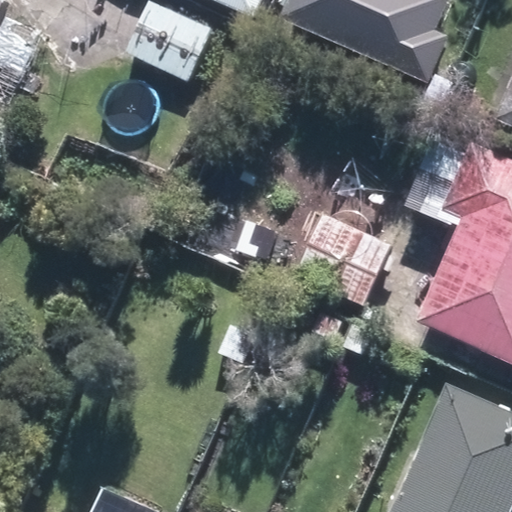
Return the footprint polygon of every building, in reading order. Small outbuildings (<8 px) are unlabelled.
[(224,0),(248,10),(252,0),(224,0)] [(291,0),(283,19),(424,81),(443,38),(433,34),(448,0),(291,0)] [(215,30),(148,1),(125,53),(192,82),(215,30)] [(511,146),(490,137),(459,205),(480,215),(433,320),(511,355),(511,146)] [(407,247),(336,213),(306,274),(377,308),(407,247)] [(0,379),(12,351),(0,346),(0,379)] [(511,511),(511,402),(463,381),(405,511),(511,511)]
